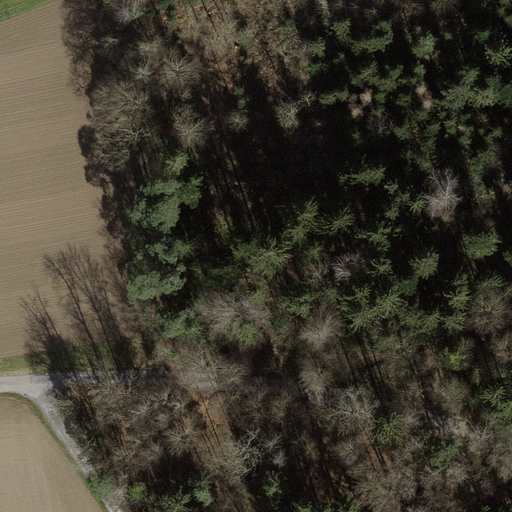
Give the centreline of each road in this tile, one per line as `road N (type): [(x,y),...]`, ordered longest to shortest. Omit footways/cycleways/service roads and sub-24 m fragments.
road 1 (track): [(0,378),(255,363),(511,447)]
road 2 (track): [(37,372),(118,511)]
